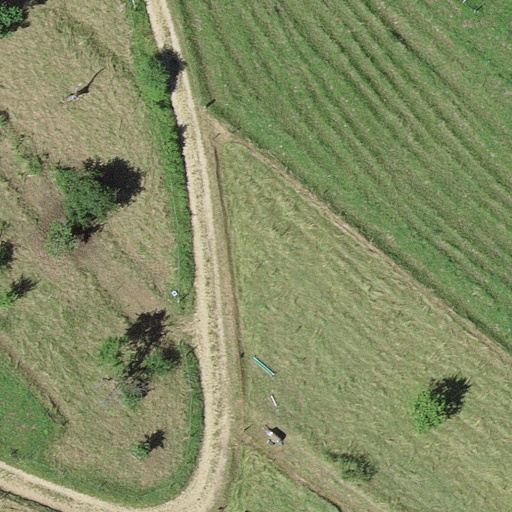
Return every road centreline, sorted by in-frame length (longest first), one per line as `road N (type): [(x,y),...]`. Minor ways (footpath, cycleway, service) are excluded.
road 1 (track): [(195,511),(208,488),(216,381),(190,141),(156,0)]
road 2 (track): [(216,381),(0,147)]
